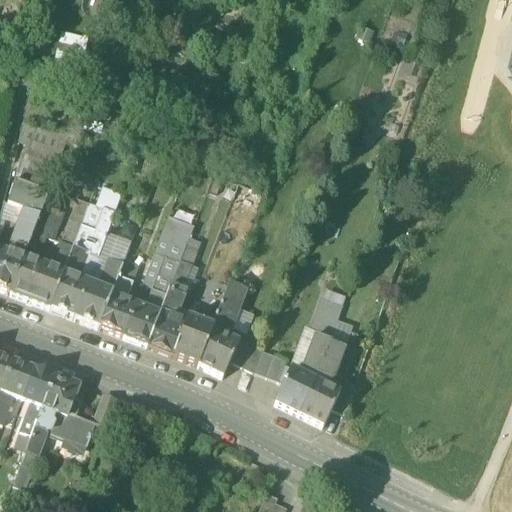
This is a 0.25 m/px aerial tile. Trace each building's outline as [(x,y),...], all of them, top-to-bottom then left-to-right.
[(132,34),(116,29),(113,38),(129,43),(132,34)] [(87,44),(62,37),(58,51),(82,58),(87,44)] [(82,58),(58,51),(53,68),(81,76),(86,60),(82,58)] [(81,76),(53,68),(49,83),(79,92),(83,77),(81,76)] [(68,141),(23,127),(18,146),(60,162),(68,141)] [(224,142),(198,134),(196,142),(199,143),(196,153),(219,160),(224,142)] [(243,148),(224,142),(219,160),(238,165),(243,148)] [(55,175),(21,162),(13,185),(47,197),(54,179),(55,175)] [(65,170),(58,168),(55,175),(54,179),(60,181),(65,170)] [(47,197),(13,185),(6,208),(16,212),(21,214),(38,220),(42,209),(47,197)] [(120,200),(102,194),(96,211),(113,218),(120,200)] [(76,203),(59,247),(72,251),(89,208),(76,203)] [(96,211),(89,208),(72,251),(86,257),(85,258),(97,262),(97,261),(114,218),(113,218),(96,211)] [(61,217),(42,209),(38,220),(32,236),(45,241),(45,243),(50,245),(61,217)] [(16,212),(12,223),(17,225),(21,214),(16,212)] [(17,225),(5,257),(22,263),(32,236),(38,220),(21,214),(17,225)] [(192,232),(167,222),(153,259),(162,263),(162,262),(178,268),(185,249),(192,232)] [(45,241),(32,236),(22,263),(32,267),(38,261),(45,243),(45,241)] [(59,247),(50,268),(51,274),(62,278),(72,251),(59,247)] [(178,268),(174,277),(186,281),(197,253),(185,249),(178,268)] [(72,251),(62,278),(72,282),(78,276),(85,258),(86,257),(72,251)] [(5,257),(0,254),(0,295),(9,299),(22,263),(5,257)] [(97,262),(85,258),(78,276),(72,282),(82,286),(84,279),(89,281),(89,280),(93,282),(101,263),(97,261),(97,262)] [(162,263),(153,259),(141,290),(150,293),(162,263)] [(150,293),(145,307),(147,310),(145,313),(134,309),(121,342),(146,351),(168,295),(174,277),(178,268),(162,262),(162,263),(150,293)] [(32,267),(22,263),(9,299),(48,314),(62,278),(51,274),(32,267)] [(107,266),(100,284),(101,293),(110,297),(120,272),(120,271),(107,266)] [(137,272),(122,266),(120,271),(120,272),(134,278),(137,272)] [(134,278),(120,272),(110,297),(97,333),(121,342),(134,309),(122,305),(124,301),(126,300),(134,278)] [(186,281),(174,277),(168,295),(183,301),(185,297),(180,295),(186,281)] [(72,282),(62,278),(48,314),(73,323),(86,288),(82,286),(72,282)] [(91,289),(86,288),(73,323),(97,333),(110,297),(101,293),(91,289)] [(211,331),(210,335),(221,340),(223,333),(226,334),(229,333),(244,294),(228,288),(216,320),(211,331)] [(168,295),(146,351),(171,361),(184,327),(174,323),(183,301),(168,295)] [(344,301),(331,296),(328,305),(341,310),(344,301)] [(328,305),(321,303),(310,333),(315,335),(320,337),(319,342),(328,345),(341,310),(328,305)] [(216,320),(209,317),(205,329),(211,331),(216,320)] [(205,329),(186,322),(184,327),(171,361),(196,371),(210,335),(211,331),(205,329)] [(221,340),(210,335),(196,371),(221,383),(229,367),(236,348),(221,340)] [(304,381),(289,374),(272,408),(297,420),(317,378),(328,347),(328,345),(319,342),(320,337),(315,335),(302,370),(308,373),(304,381)] [(262,354),(238,343),(236,348),(229,367),(253,379),(261,356),(262,354)] [(328,347),(317,378),(297,420),(321,432),(330,414),(338,397),(337,397),(340,391),(351,397),(353,391),(333,381),(343,353),(328,347)] [(284,365),(261,356),(253,378),(276,387),(284,365)] [(13,366),(0,361),(0,397),(1,397),(13,366)] [(33,373),(13,366),(1,397),(11,401),(21,405),(33,373)] [(54,381),(33,373),(21,405),(33,409),(42,413),(54,381)] [(78,390),(54,381),(42,413),(56,418),(60,419),(66,422),(73,403),(78,390)] [(351,397),(340,391),(337,397),(338,397),(330,414),(343,420),(351,397)] [(11,401),(1,397),(0,398),(0,414),(7,417),(12,404),(11,401)] [(116,404),(103,399),(93,425),(106,430),(116,404)] [(94,429),(74,421),(80,405),(73,403),(66,422),(64,427),(58,425),(60,419),(56,418),(52,418),(50,425),(53,428),(51,435),(46,436),(86,451),(94,429)] [(33,409),(29,410),(24,423),(37,428),(42,413),(33,409)] [(56,418),(42,413),(37,428),(32,439),(25,458),(36,462),(46,436),(51,435),(53,428),(50,425),(52,418),(56,418)] [(7,417),(0,414),(0,427),(11,431),(16,420),(7,417)] [(24,423),(16,420),(11,431),(32,439),(37,428),(24,423)] [(36,462),(25,458),(19,476),(29,480),(36,462)]
